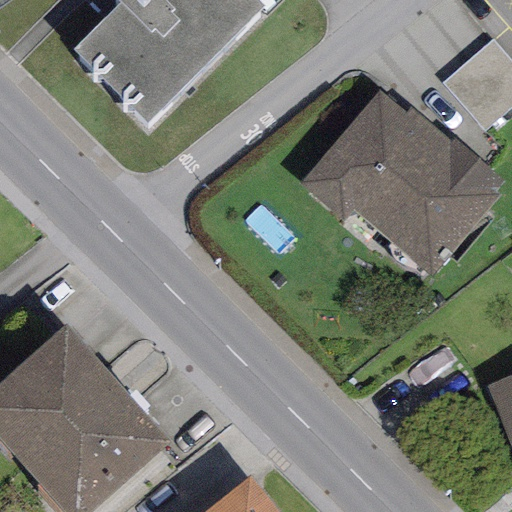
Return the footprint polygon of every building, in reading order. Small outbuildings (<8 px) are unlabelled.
[(247,0),(111,0),(112,0),(114,7),(120,12),(73,59),(146,133),(264,16),(247,0)] [(511,109),(511,66),(492,43),(443,86),(484,133),(511,109)] [(404,120),(377,97),(298,191),(344,229),(354,218),(431,283),(509,192),(454,146),(451,150),(409,114),(404,120)] [(65,338),(0,393),(0,449),(54,511),(103,511),(168,456),(65,338)] [(511,380),(488,390),(511,456),(511,380)] [(215,511),(272,511),(250,484),(215,511)]
